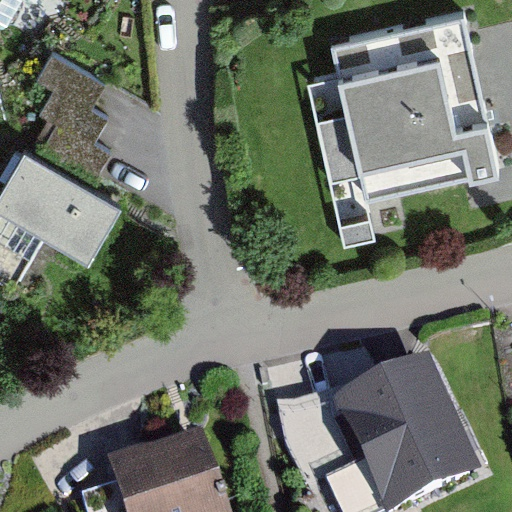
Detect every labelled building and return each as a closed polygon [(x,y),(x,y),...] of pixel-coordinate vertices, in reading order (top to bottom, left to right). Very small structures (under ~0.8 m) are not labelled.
[(473,21),(297,56),(331,228),(507,193),(473,21)] [(53,54),(45,80),(63,85),(45,146),(96,161),(121,74),(53,54)] [(111,197),(15,140),(0,166),(0,201),(80,249),(111,197)] [(424,366),(330,410),(378,511),(398,511),(476,476),(424,366)] [(227,511),(205,433),(92,466),(105,511),(227,511)]
